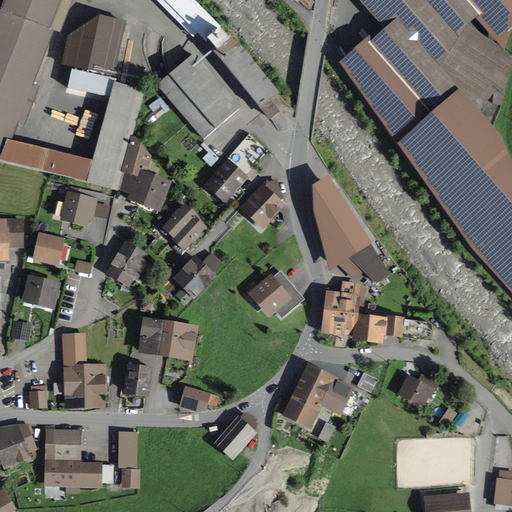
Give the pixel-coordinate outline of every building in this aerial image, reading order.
[(5,0),(0,13),(0,160),(8,139),(62,0),(5,0)] [(208,22),(187,0),(164,0),(197,33),(210,21),(208,22)] [(504,90),(511,63),(511,57),(463,25),(476,11),(503,42),(511,15),(511,0),(366,0),(392,30),(373,46),(369,43),(347,63),(476,246),(511,284),(511,179),(492,130),(451,83),(454,81),(474,94),(481,83),(491,87),(504,90)] [(100,17),(69,37),(60,64),(111,75),(125,23),(100,17)] [(209,41),(217,50),(227,40),(220,31),(209,41)] [(237,45),(221,58),(261,107),(270,100),(277,94),(237,45)] [(193,55),(158,86),(204,139),(238,108),(193,55)] [(68,88),(110,98),(112,98),(115,85),(116,80),(72,70),(68,88)] [(95,160),(56,150),(49,174),(109,189),(134,90),(115,85),(112,98),(110,98),(95,160)] [(502,105),(504,92),(495,91),(493,104),(502,105)] [(271,119),(279,112),(270,100),(261,107),(271,119)] [(247,177),(269,151),(248,135),(227,160),(247,177)] [(56,150),(8,139),(0,160),(0,161),(49,174),(56,150)] [(138,176),(140,177),(141,175),(143,176),(149,158),(135,140),(131,139),(122,171),(138,176)] [(212,167),(219,160),(205,146),(198,152),(212,167)] [(220,169),(205,186),(222,201),(244,177),(229,164),(222,172),(220,169)] [(143,176),(141,175),(140,177),(133,195),(142,198),(141,201),(158,207),(166,185),(155,181),(143,176)] [(277,182),(268,185),(266,182),(261,187),(264,190),(245,209),(262,224),(276,208),(279,211),(285,204),(282,200),(277,182)] [(318,210),(335,266),(367,246),(326,183),(317,189),(318,210)] [(68,197),(66,205),(59,203),(55,216),(85,224),(86,218),(91,219),(95,203),(68,197)] [(107,219),(110,205),(98,202),(95,216),(107,219)] [(175,237),(176,237),(194,217),(185,208),(180,212),(179,212),(174,217),(174,219),(167,226),(176,236),(175,237)] [(195,218),(194,217),(176,237),(186,247),(193,239),(194,239),(203,228),(194,220),(195,218)] [(0,258),(6,259),(6,247),(20,247),(20,222),(0,221),(0,258)] [(40,236),(35,258),(56,263),(61,241),(40,236)] [(127,245),(110,273),(127,283),(144,255),(127,245)] [(198,260),(179,279),(194,293),(213,274),(198,260)] [(91,274),(92,263),(76,261),(75,272),(91,274)] [(254,293),(270,313),(274,310),(281,318),(302,300),(280,273),(271,281),(270,279),(254,293)] [(30,280),(26,300),(52,306),(57,286),(30,280)] [(354,317),(359,317),(361,317),(364,291),(358,290),(358,288),(345,285),(343,297),(338,297),(338,295),(331,294),(331,296),(329,306),(345,308),(344,315),(354,317)] [(184,289),(178,296),(186,302),(192,296),(184,289)] [(353,332),(357,332),(359,317),(354,317),(344,315),(345,308),(329,306),(327,327),(344,329),(344,331),(353,332)] [(361,317),(359,317),(357,332),(357,338),(379,340),(380,331),(401,333),(400,338),(431,341),(433,327),(428,323),(381,317),(381,320),(363,318),(361,317)] [(144,349),(161,351),(165,324),(148,321),(144,349)] [(15,323),(13,337),(28,340),(30,325),(15,323)] [(184,327),(165,324),(161,351),(187,355),(190,336),(193,337),(195,329),(193,326),(187,325),(184,327)] [(84,368),(84,366),(83,335),(64,336),(66,373),(86,373),(84,368)] [(128,365),(127,371),(131,371),(128,392),(145,394),(148,368),(128,365)] [(84,368),(86,373),(86,386),(87,386),(88,405),(99,405),(99,389),(105,389),(105,366),(84,366),(84,368)] [(310,370),(293,404),(291,404),(287,413),(309,424),(319,402),(331,407),(342,385),(310,370)] [(87,386),(86,386),(86,373),(66,373),(65,373),(65,384),(67,384),(67,406),(84,405),(88,405),(87,386)] [(364,373),(357,386),(371,393),(377,379),(364,373)] [(410,379),(402,394),(421,405),(426,396),(427,397),(431,390),(434,392),(438,385),(424,378),(421,385),(410,379)] [(32,387),(33,395),(29,395),(30,409),(33,409),(33,406),(44,406),(44,395),(46,395),(45,387),(32,387)] [(188,389),(183,406),(199,411),(202,402),(215,406),(218,397),(188,389)] [(360,416),(364,408),(349,401),(346,409),(360,416)] [(449,410),(441,422),(447,426),(455,415),(449,410)] [(244,414),(218,444),(232,456),(253,432),(251,430),(255,425),(254,425),(255,423),(244,414)] [(328,441),(334,428),(326,424),(320,437),(328,441)] [(27,435),(32,433),(29,425),(0,437),(0,445),(7,464),(26,456),(25,453),(34,449),(27,435)] [(49,456),(48,483),(98,484),(99,465),(82,465),(82,461),(77,461),(77,434),(47,434),(46,456),(49,456)] [(137,485),(137,473),(125,473),(125,485),(137,485)] [(511,505),(511,493),(511,482),(498,481),(496,503),(511,505)] [(245,493),(224,511),(257,511),(258,511),(253,507),(253,501),(245,493)] [(11,511),(2,495),(0,495),(0,511),(11,511)] [(428,502),(429,511),(466,511),(466,498),(428,502)]
